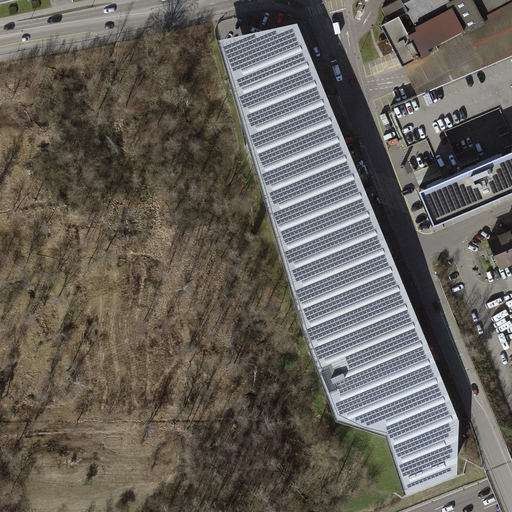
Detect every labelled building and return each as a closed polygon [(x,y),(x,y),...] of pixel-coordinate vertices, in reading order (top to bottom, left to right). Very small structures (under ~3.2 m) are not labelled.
[(511,0),(395,0),(382,7),(389,21),(381,25),(388,39),(380,43),(385,53),(394,49),(402,65),(403,65),(429,51),(427,48),(462,29),(464,31),(482,22),(481,19),(511,2),(511,0)] [(429,51),(403,65),(411,80),(419,94),(444,83),(441,77),(450,72),(448,68),(478,52),(485,65),(511,54),(511,2),(481,19),(482,22),(464,31),(462,29),(427,48),(429,51)] [(302,34),(297,22),(291,23),(259,30),(222,38),(217,39),(305,336),(336,418),(386,434),(405,492),(457,471),(459,417),(332,106),(302,34)] [(450,72),(441,77),(444,83),(485,65),(478,52),(448,68),(450,72)] [(511,54),(390,106),(405,140),(511,94),(511,54)] [(511,148),(419,188),(434,222),(511,189),(511,148)] [(494,252),(500,267),(511,261),(511,229),(488,239),(492,248),(488,250),(490,254),(494,252)]
